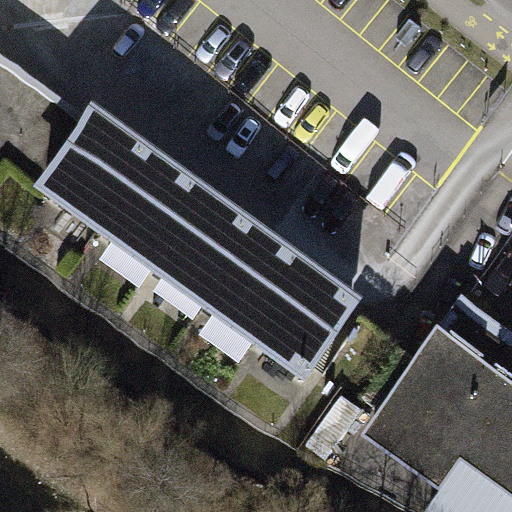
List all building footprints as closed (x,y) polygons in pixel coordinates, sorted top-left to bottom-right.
[(0,160),(41,189),(86,126),(0,64),(0,160)] [(37,195),(104,242),(160,163),(94,115),(86,126),(41,189),(37,195)] [(104,242),(155,278),(211,199),(160,163),(104,242)] [(155,278),(205,315),(262,235),(211,199),(155,278)] [(205,315),(257,351),(313,272),(262,235),(205,315)] [(257,351),(308,387),(364,308),(313,272),(257,351)] [(511,511),(511,337),(462,302),(339,474),(410,511),(511,511)]
